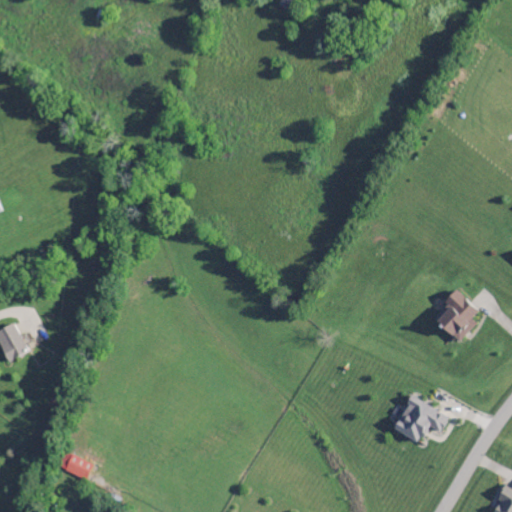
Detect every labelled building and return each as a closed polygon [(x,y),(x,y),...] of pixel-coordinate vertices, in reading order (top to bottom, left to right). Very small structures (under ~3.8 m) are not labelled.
[(283,0),(279,9),(293,15),(299,0),(283,0)] [(477,314),(454,292),(441,305),(447,310),(435,322),(457,344),(475,326),(470,321),(477,314)] [(28,354),(13,325),(0,331),(0,348),(8,364),(28,354)] [(447,417),(408,399),(393,433),(419,444),(426,428),(440,435),(447,417)] [(57,469),(84,482),(92,466),(64,453),(57,469)] [(511,511),(511,493),(503,490),(493,511),(511,511)]
